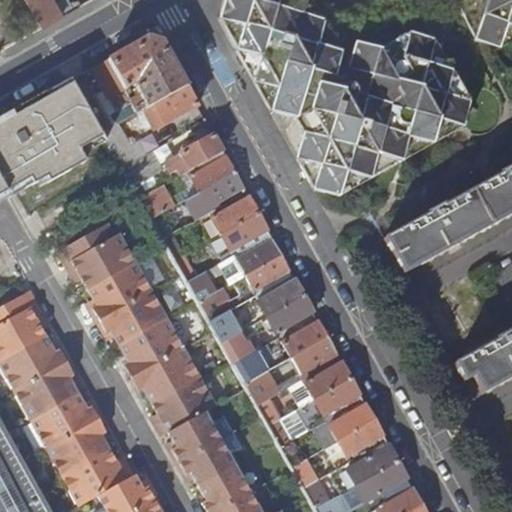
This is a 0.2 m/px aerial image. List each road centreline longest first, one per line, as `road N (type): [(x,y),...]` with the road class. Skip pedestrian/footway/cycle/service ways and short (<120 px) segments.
road 1 (residential): [(163,0),(452,511)]
road 2 (residential): [(182,511),(0,203)]
road 3 (secondary): [(146,0),(0,81)]
